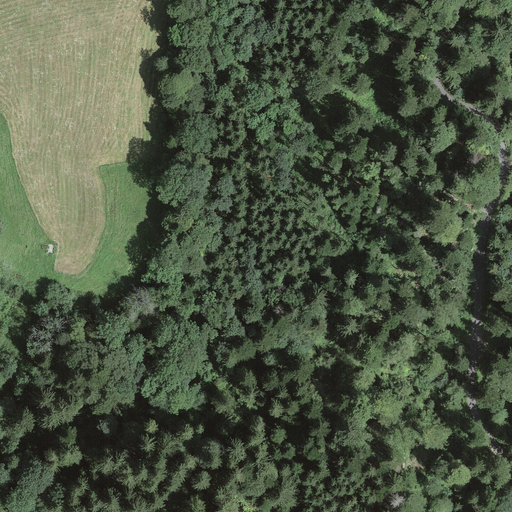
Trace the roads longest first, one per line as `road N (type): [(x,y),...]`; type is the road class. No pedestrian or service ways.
road 1 (track): [(301,511),(307,474),(300,440),(208,395),(194,374),(201,343),(235,307),(247,280),(244,88),(273,0)]
road 2 (unclassified): [(511,470),(485,434),(470,380),(478,254),(502,154),(488,121),(441,95),(436,80),(462,0)]
